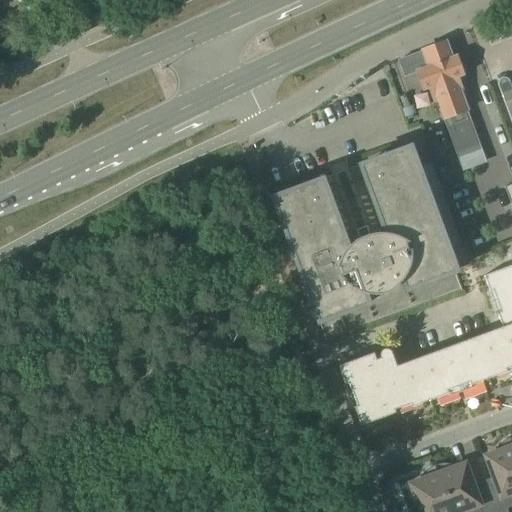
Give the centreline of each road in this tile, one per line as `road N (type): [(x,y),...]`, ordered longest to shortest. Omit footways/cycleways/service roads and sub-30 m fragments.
road 1 (residential): [(236,84),(256,125),(358,61),(493,0)]
road 2 (primary): [(243,9),(0,121)]
road 3 (primary): [(0,199),(236,84)]
road 4 (primary): [(236,84),(417,0)]
road 5 (residential): [(360,471),(511,414)]
road 6 (residential): [(360,471),(319,358)]
